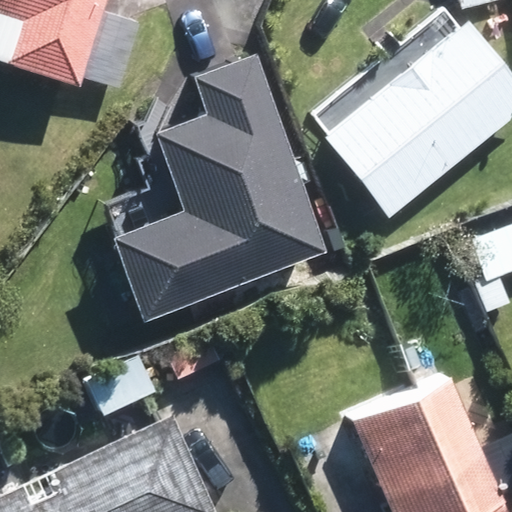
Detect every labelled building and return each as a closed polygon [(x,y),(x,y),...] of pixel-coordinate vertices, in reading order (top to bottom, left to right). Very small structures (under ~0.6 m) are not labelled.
[(0,0),(0,32),(73,56),(90,0),(0,0)] [(511,93),(462,31),(331,136),(381,198),(511,93)] [(311,238),(246,56),(200,72),(214,113),(167,129),(195,209),(124,234),(146,296),(311,238)] [(502,511),(448,385),(368,419),(407,511),(502,511)] [(0,511),(190,511),(196,509),(160,428),(60,472),(66,486),(25,504),(19,489),(0,497),(0,511)]
